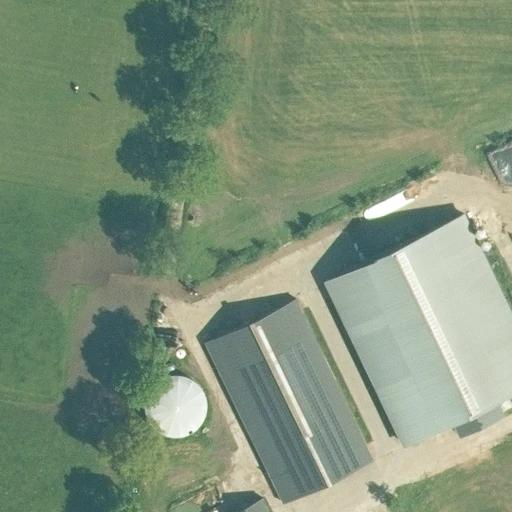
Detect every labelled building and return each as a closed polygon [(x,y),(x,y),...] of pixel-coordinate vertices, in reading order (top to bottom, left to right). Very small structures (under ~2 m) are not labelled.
[(511,141),(493,150),(504,171),(511,167),(511,141)] [(322,280),(401,444),(511,391),(511,309),(465,212),(322,280)] [(280,501),(371,457),(295,297),(204,341),(280,501)] [(192,378),(183,374),(174,372),(164,374),(155,378),(148,385),(144,394),(142,404),(144,413),(148,422),(155,429),(164,433),(174,435),(183,433),(192,429),(199,422),(204,413),(205,404),(204,394),(199,385),(192,378)] [(269,511),(263,498),(232,511),(269,511)]
